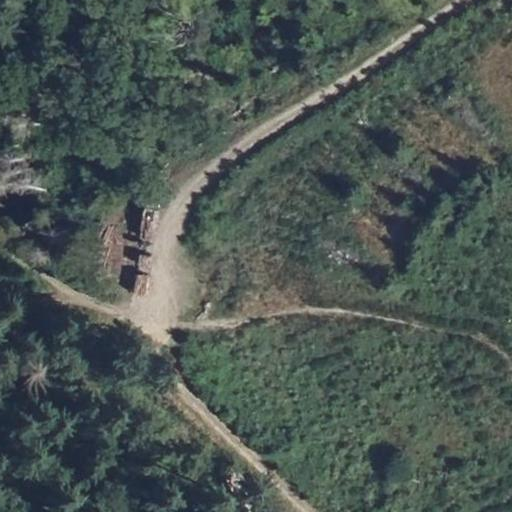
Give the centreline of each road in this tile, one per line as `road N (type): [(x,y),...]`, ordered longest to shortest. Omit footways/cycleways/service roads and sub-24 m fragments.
road 1 (track): [(463,0),(247,148),(187,201),(147,258),(137,331)]
road 2 (track): [(137,331),(304,511)]
road 3 (track): [(137,331),(53,286),(0,241)]
